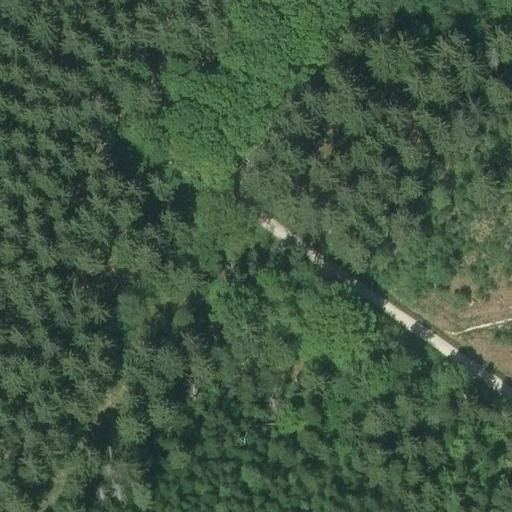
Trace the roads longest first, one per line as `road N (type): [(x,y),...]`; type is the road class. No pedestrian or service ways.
road 1 (track): [(231,207),(511,399)]
road 2 (track): [(231,207),(360,0)]
